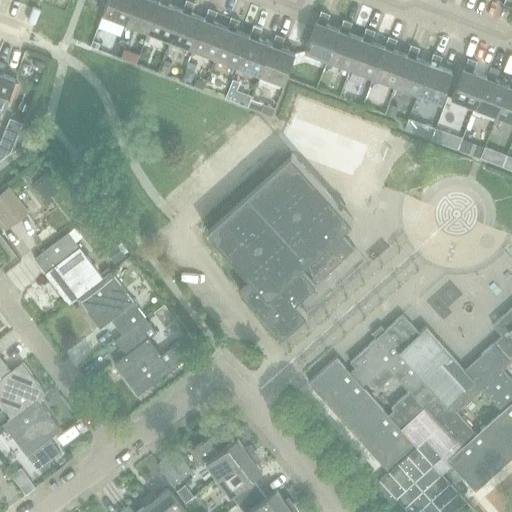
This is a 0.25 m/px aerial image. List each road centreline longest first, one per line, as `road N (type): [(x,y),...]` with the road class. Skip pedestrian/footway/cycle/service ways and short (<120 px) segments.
road 1 (residential): [(247,398),(282,364),(176,224),(270,138)]
road 2 (residential): [(118,449),(0,293)]
road 3 (residential): [(118,449),(214,381),(234,383),(247,398)]
road 4 (residential): [(247,398),(342,511)]
road 5 (residential): [(511,36),(396,0)]
